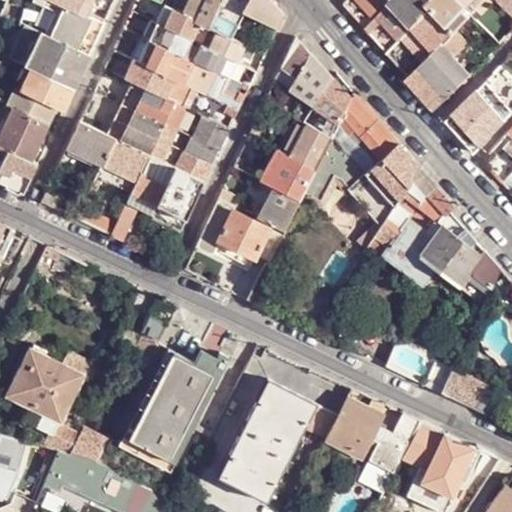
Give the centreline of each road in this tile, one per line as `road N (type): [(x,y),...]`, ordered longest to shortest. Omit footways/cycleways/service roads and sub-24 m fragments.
road 1 (residential): [(511,446),(169,284)]
road 2 (residential): [(169,284),(288,24),(308,0)]
road 3 (residential): [(511,225),(315,0)]
road 4 (residential): [(23,212),(125,0)]
road 5 (residential): [(169,284),(23,212)]
